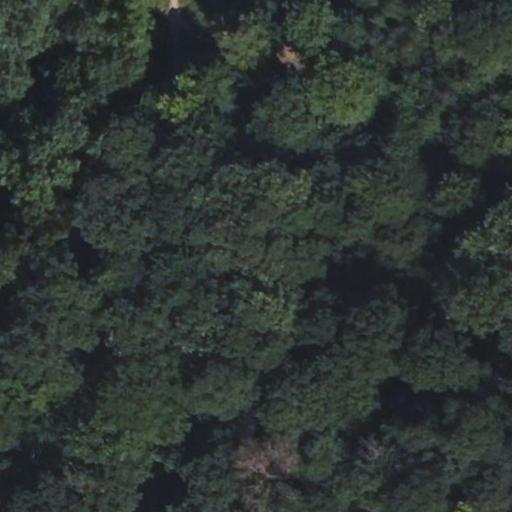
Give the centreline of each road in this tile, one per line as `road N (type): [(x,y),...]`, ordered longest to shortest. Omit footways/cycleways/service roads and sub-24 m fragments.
road 1 (track): [(168,511),(171,22)]
road 2 (track): [(171,22),(511,174)]
road 3 (track): [(0,188),(171,22)]
